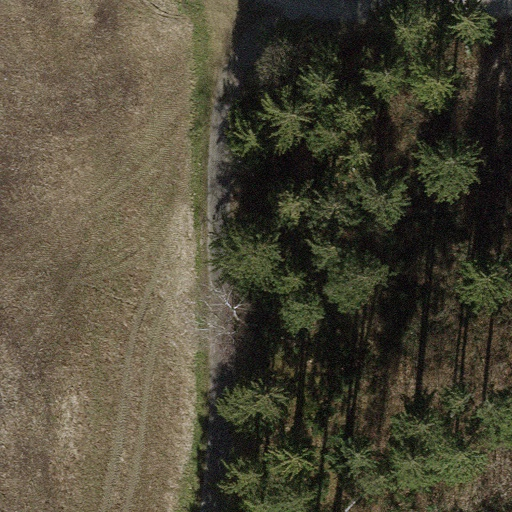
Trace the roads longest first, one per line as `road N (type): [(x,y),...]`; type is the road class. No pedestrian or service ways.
road 1 (track): [(212,511),(223,123),(247,0)]
road 2 (track): [(314,0),(511,2)]
